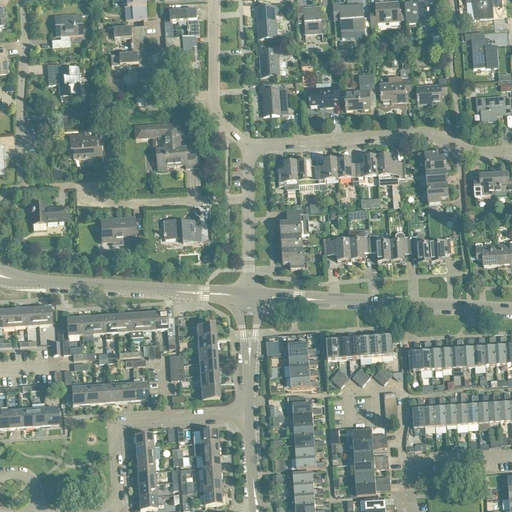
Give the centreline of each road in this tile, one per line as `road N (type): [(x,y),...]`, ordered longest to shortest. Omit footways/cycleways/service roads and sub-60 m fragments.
road 1 (residential): [(248,146),(413,137),(480,154),(511,152)]
road 2 (unclassified): [(248,295),(511,309)]
road 3 (unclassified): [(248,295),(0,275)]
road 4 (residential): [(115,505),(113,439),(120,426),(249,415)]
road 5 (residential): [(94,192),(94,201),(249,199)]
road 6 (residential): [(19,154),(22,0)]
road 7 (residential): [(411,511),(408,462),(511,454)]
